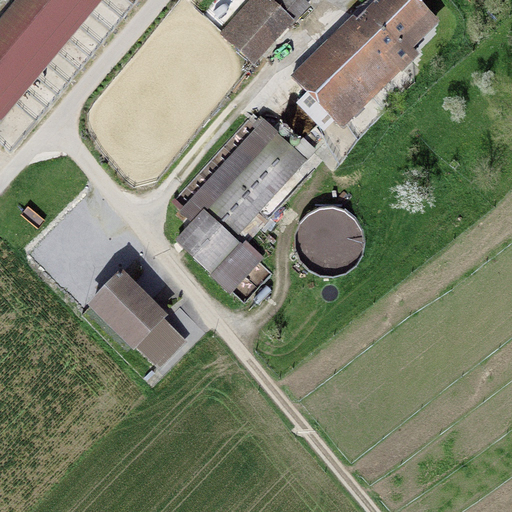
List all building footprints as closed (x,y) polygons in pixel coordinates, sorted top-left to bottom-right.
[(17,0),(0,20),(0,108),(2,110),(95,0),(17,0)] [(284,0),(264,0),(231,31),(251,53),(296,12),(284,0)] [(405,0),(383,0),(291,91),(330,132),(435,29),(405,0)] [(257,118),(190,190),(244,240),(311,168),(257,118)] [(181,333),(118,275),(91,303),(154,361),(181,333)]
